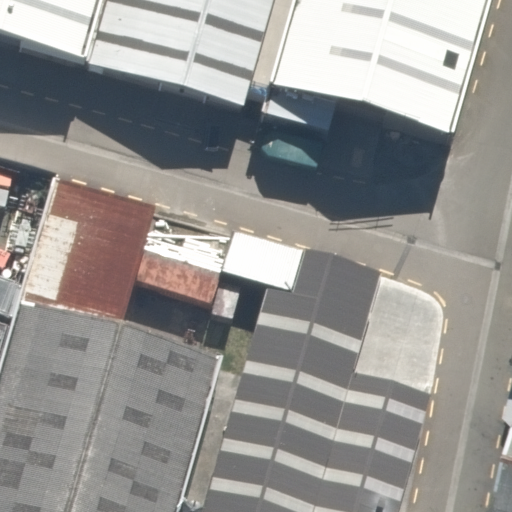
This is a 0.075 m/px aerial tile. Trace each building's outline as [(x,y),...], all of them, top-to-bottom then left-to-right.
[(0,0),(0,57),(27,65),(46,0),(0,0)] [(46,0),(27,65),(180,110),(212,0),(46,0)] [(427,0),(229,0),(205,80),(388,134),(427,0)] [(325,295),(204,259),(169,374),(128,511),(260,511),(299,384),(325,295)] [(128,511),(169,374),(0,324),(0,511),(128,511)] [(299,384),(260,511),(336,511),(368,405),(299,384)] [(511,511),(511,466),(498,511),(511,511)]
